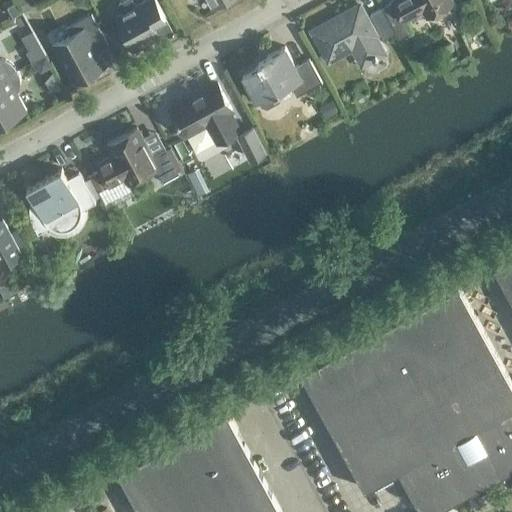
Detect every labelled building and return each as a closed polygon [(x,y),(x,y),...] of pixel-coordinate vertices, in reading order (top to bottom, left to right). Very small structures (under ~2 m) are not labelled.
[(33,0),(20,0),(19,1),(24,10),(35,4),(33,0)] [(132,45),(135,49),(159,36),(155,27),(154,27),(155,23),(165,18),(155,0),(146,0),(136,6),(132,0),(123,0),(119,2),(118,7),(122,14),(117,16),(125,31),(121,33),(128,47),(132,45)] [(392,0),(404,21),(423,10),(426,17),(433,13),(436,18),(449,11),(446,6),(453,2),(451,0),(392,0)] [(11,6),(10,11),(12,16),(21,12),(16,3),(11,6)] [(375,34),(359,5),(346,12),(347,15),(340,19),(339,16),(312,31),(328,60),(353,47),(362,64),(373,58),(374,60),(377,58),(376,57),(383,53),(374,35),(375,34)] [(396,32),(382,7),(370,14),(383,39),(396,32)] [(109,45),(91,14),(65,28),(69,35),(52,44),(74,83),(105,66),(97,52),(109,45)] [(40,44),(26,52),(31,63),(46,55),(40,44)] [(295,66),(284,46),(258,61),(260,65),(242,75),(257,101),(258,100),(261,105),(267,107),(277,101),(279,96),(277,92),(290,84),(296,96),(322,82),(309,58),(295,66)] [(46,57),(37,62),(40,66),(46,68),(50,66),(46,57)] [(0,79),(17,70),(16,68),(15,67),(13,65),(11,63),(8,62),(5,60),(3,59),(0,58),(0,79)] [(18,73),(17,70),(0,79),(0,122),(24,110),(16,94),(17,92),(18,90),(19,89),(19,87),(20,85),(20,83),(20,82),(20,80),(19,76),(19,74),(18,73)] [(194,97),(193,96),(170,109),(184,136),(207,123),(218,142),(239,131),(228,112),(232,110),(217,83),(201,92),(202,93),(194,97)] [(332,99),(323,104),(329,115),(337,110),(332,99)] [(165,148),(152,154),(151,155),(136,127),(106,144),(112,155),(96,164),(99,168),(104,179),(108,186),(125,177),(128,184),(155,169),(162,182),(179,173),(165,148)] [(252,159),(266,151),(254,128),(239,135),(252,159)] [(49,225),(51,227),(51,226),(56,228),(61,229),(66,229),(71,227),(75,224),(78,220),(80,215),(81,210),(82,209),(96,202),(82,177),(78,173),(67,179),(61,168),(26,187),(32,197),(31,200),(30,203),(30,204),(29,207),(29,209),(29,212),(30,214),(30,217),(31,220),(31,221),(32,223),(33,225),(38,233),(39,233),(37,229),(46,223),(49,225)] [(99,168),(89,174),(98,190),(105,186),(102,180),(104,179),(99,168)] [(0,266),(22,254),(3,219),(2,218),(0,218),(0,266)] [(511,255),(494,266),(511,299),(511,255)] [(511,382),(458,285),(301,371),(365,489),(399,470),(415,499),(416,501),(418,502),(419,504),(422,506),(424,507),(426,508),(428,508),(431,509),(433,509),(436,509),(438,508),(441,507),(469,491),(468,488),(482,483),(483,484),(511,468),(511,382)] [(281,511),(227,412),(175,440),(214,511),(281,511)] [(214,511),(175,440),(118,471),(140,511),(214,511)]
